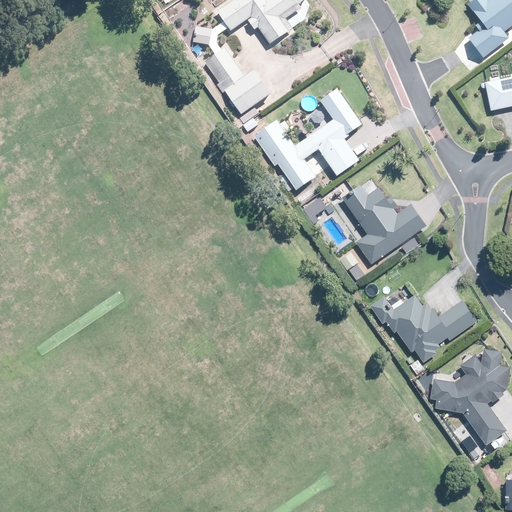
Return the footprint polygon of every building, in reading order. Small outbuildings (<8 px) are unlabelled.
[(239,0),(220,13),(233,33),(250,21),(258,32),(262,29),(273,46),(295,32),(285,18),(308,3),(305,0),(239,0)] [(502,33),(511,24),(511,0),(471,0),(464,6),(478,23),(473,27),(475,30),(464,38),(481,59),(507,38),(502,33)] [(211,29),(193,27),(191,45),(210,46),(211,29)] [(272,97),(256,73),(248,79),(227,49),(206,63),(243,116),(241,118),(244,122),(249,119),(246,115),(272,97)] [(511,76),(482,82),(487,112),(511,107),(511,76)] [(276,121),(252,137),(273,167),(276,165),(295,192),(314,179),(301,160),(316,149),(334,175),(355,161),(340,139),(359,126),(334,89),(316,101),(329,121),(293,146),(276,121)] [(357,243),(372,265),(426,227),(411,206),(397,216),(393,211),(397,209),(391,199),(387,202),(378,190),(368,198),(361,187),(343,200),(368,236),(357,243)] [(449,341),(476,322),(462,302),(438,319),(432,311),(431,312),(427,306),(423,309),(415,298),(393,313),(384,299),(371,308),(383,324),(386,322),(394,333),(397,331),(412,353),(415,351),(424,363),(436,355),(434,352),(440,348),(439,345),(448,339),(449,341)] [(500,368),(502,354),(484,351),(481,367),(475,357),(460,367),(466,376),(454,384),(434,381),(431,400),(437,401),(436,410),(464,414),(486,446),(506,432),(487,405),(491,402),(493,405),(503,398),(501,395),(506,391),(510,369),(500,368)]
